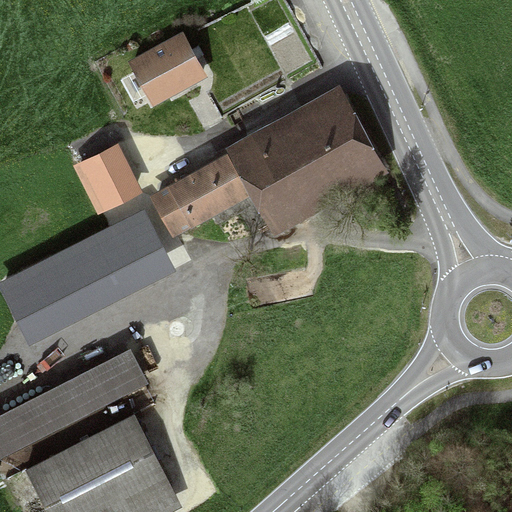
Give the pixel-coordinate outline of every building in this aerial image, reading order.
[(202,73),(182,36),(133,62),(154,100),(202,73)] [(377,163),(339,96),(231,156),(269,223),(377,163)] [(79,166),(100,207),(135,189),(115,148),(79,166)] [(174,228),(244,190),(226,159),(178,186),(174,179),(166,184),(170,190),(156,198),(166,214),(174,228)] [(161,260),(140,220),(10,286),(31,327),(161,260)] [(0,462),(145,382),(127,349),(0,419),(0,462)] [(145,511),(176,495),(132,416),(25,475),(45,511),(145,511)]
